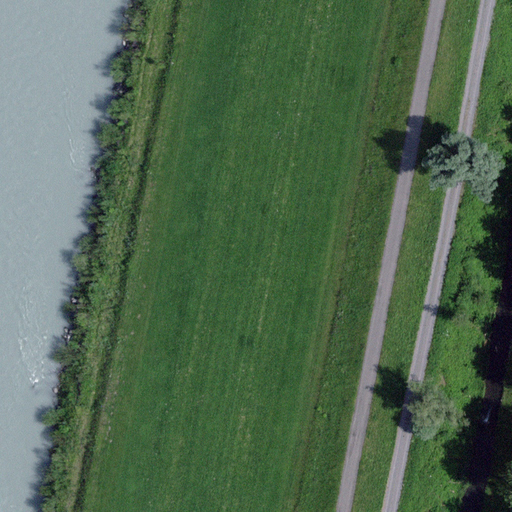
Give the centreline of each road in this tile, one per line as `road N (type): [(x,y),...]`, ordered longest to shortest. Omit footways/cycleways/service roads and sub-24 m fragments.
road 1 (track): [(443,0),(348,511)]
road 2 (track): [(403,511),(496,0)]
